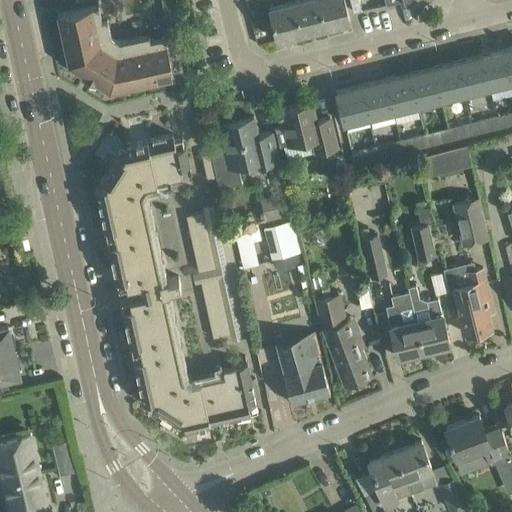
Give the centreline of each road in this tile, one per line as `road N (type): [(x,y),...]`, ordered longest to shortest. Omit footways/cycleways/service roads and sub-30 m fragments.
road 1 (secondary): [(94,378),(13,0)]
road 2 (residential): [(184,496),(511,358)]
road 3 (residential): [(226,0),(238,48),(274,70),(471,21)]
road 4 (secondary): [(184,496),(119,424),(94,378)]
road 5 (secondary): [(94,378),(99,439),(149,511)]
